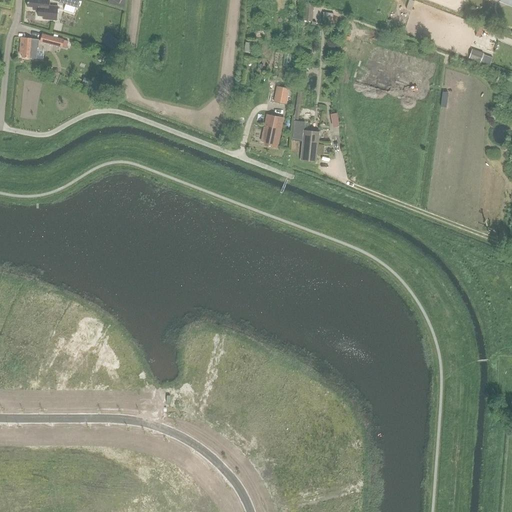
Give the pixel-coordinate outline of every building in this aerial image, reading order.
[(27,0),(27,7),(33,7),(33,10),(38,11),(37,16),(43,17),(43,20),(56,21),(58,7),(49,6),(49,0),(27,0)] [(75,0),(59,0),(59,3),(77,8),(79,1),(75,0)] [(108,0),(107,4),(124,9),(125,0),(108,0)] [(312,22),(313,3),(304,2),(303,22),(311,22),(311,25),(315,25),(315,22),(314,22),(312,22)] [(27,15),(37,16),(38,11),(33,10),(33,7),(28,7),(27,15)] [(325,11),(323,21),(333,24),(335,13),(325,11)] [(42,34),(39,42),(54,46),(56,38),(42,34)] [(112,37),(106,45),(112,50),(118,42),(112,37)] [(22,58),(36,59),(36,51),(37,39),(20,38),(19,54),(22,55),(22,58)] [(472,51),(469,59),(480,63),(483,55),(472,51)] [(483,55),(480,63),(490,66),(493,58),(483,55)] [(274,103),(287,105),(290,89),(277,87),(274,103)] [(265,142),(264,145),(277,148),(283,118),(267,114),(261,142),(265,142)] [(303,131),(304,131),(305,122),(294,122),(292,141),(302,142),(303,131)] [(318,132),(304,131),(303,131),(302,142),(300,160),(316,161),(318,132)]
